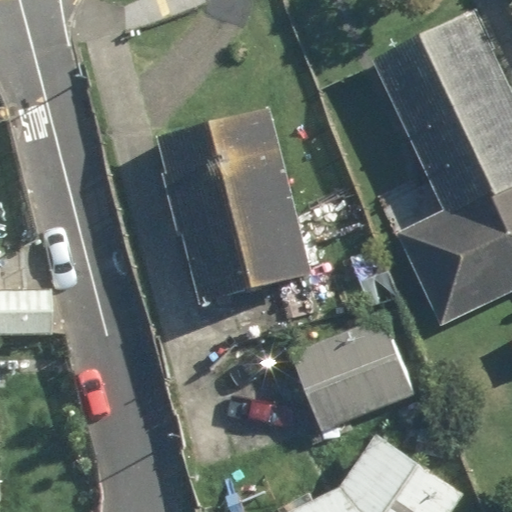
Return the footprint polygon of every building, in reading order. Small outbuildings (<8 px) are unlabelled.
[(378,63),(431,185),(384,206),(438,330),(511,297),(511,102),(476,20),(378,63)] [(272,113),(158,141),(198,304),(312,276),(272,113)] [(44,295),(0,293),(0,337),(43,338),(44,295)] [(386,321),(289,356),(318,435),(415,400),(386,321)] [(450,511),(460,499),(373,435),(333,496),(300,511),(450,511)]
